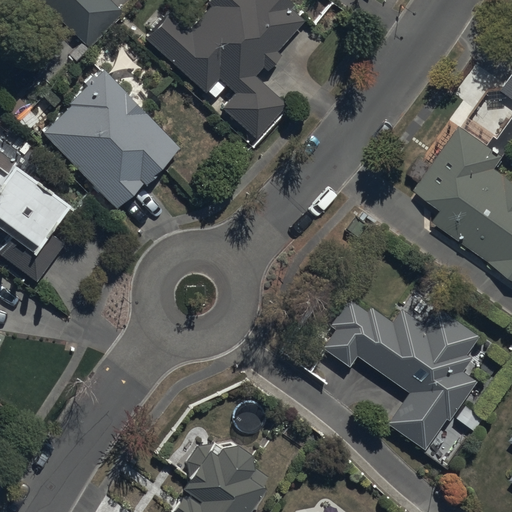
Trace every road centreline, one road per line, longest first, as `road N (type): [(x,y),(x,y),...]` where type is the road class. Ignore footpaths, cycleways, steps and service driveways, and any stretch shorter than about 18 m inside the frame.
road 1 (residential): [(449,0),(326,166),(234,261)]
road 2 (residential): [(442,511),(333,411),(232,337)]
road 3 (residential): [(159,339),(40,511)]
road 4 (residential): [(159,339),(140,307),(157,257),(191,243),(234,261)]
